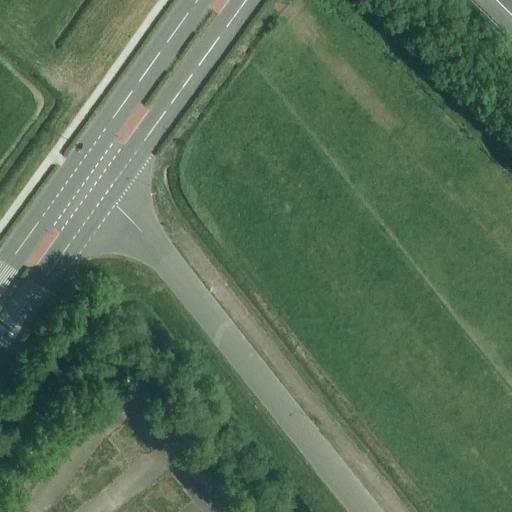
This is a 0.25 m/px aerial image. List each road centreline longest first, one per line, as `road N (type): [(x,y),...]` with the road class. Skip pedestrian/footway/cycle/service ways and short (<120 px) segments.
road 1 (unclassified): [(105,196),(365,511)]
road 2 (tertiary): [(105,196),(247,0)]
road 3 (tertiary): [(199,0),(75,173)]
road 4 (tertiary): [(0,342),(105,196)]
road 5 (tertiary): [(75,173),(0,277)]
